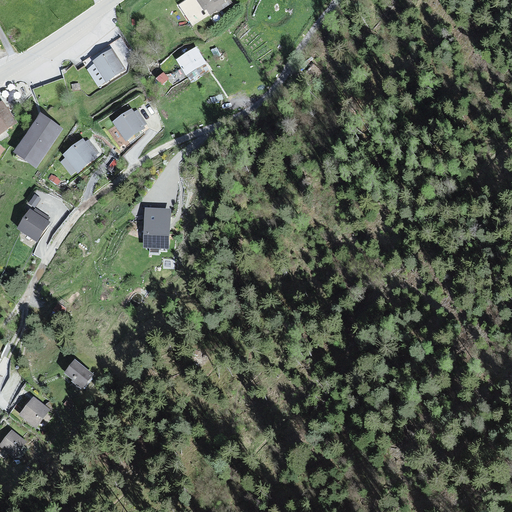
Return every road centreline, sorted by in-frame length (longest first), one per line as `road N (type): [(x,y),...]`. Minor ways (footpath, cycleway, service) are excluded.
road 1 (residential): [(19,307),(80,208),(171,144),(252,109),(334,0)]
road 2 (tertiary): [(0,75),(113,0)]
